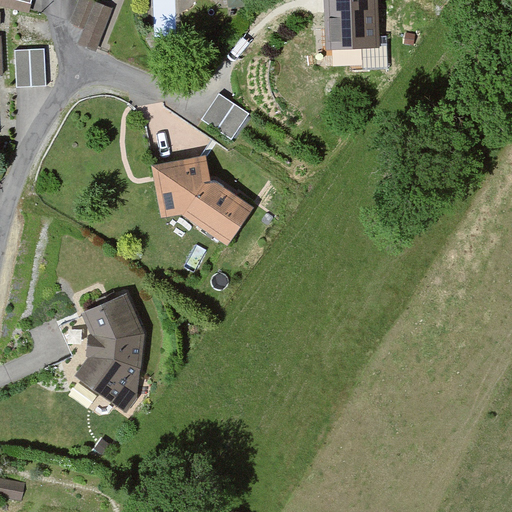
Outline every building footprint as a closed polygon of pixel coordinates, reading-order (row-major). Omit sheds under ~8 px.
[(377,0),(327,0),(330,55),(380,54),(377,0)] [(115,16),(83,2),(73,27),(88,34),(84,49),(98,53),(115,16)] [(15,47),(15,85),(46,84),(46,46),(15,47)] [(235,112),(212,101),(206,116),(229,127),(235,112)] [(205,166),(159,175),(166,223),(187,220),(230,252),(254,214),(214,192),(205,166)] [(129,303),(88,320),(97,341),(93,363),(80,382),(116,409),(141,376),(144,339),(129,303)] [(24,488),(0,484),(0,502),(23,506),(24,488)]
